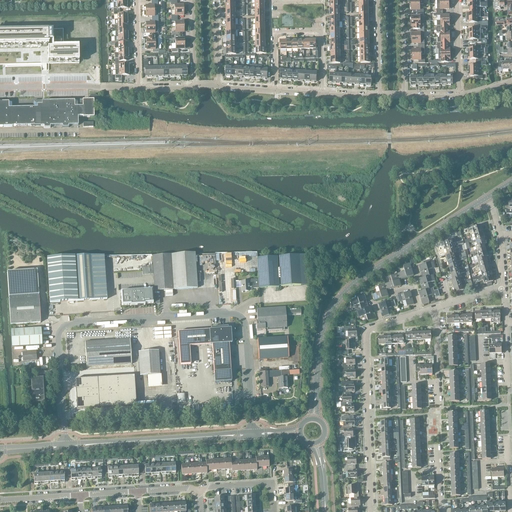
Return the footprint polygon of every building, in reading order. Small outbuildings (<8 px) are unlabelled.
[(511,1),(507,2),(499,2),(499,7),(505,7),(507,7),(508,8),(508,15),(511,15),(511,1)] [(144,6),(144,11),(154,11),(154,6),(158,6),(158,2),(151,3),(151,6),(145,6),(144,6)] [(174,5),(175,10),(183,10),(183,9),(183,5),(177,5),(177,2),(171,2),(171,5),(174,5)] [(113,3),(113,8),(114,12),(120,11),(120,8),(127,8),(128,8),(128,5),(127,5),(127,3),(117,3),(113,3)] [(436,9),(436,13),(443,12),(443,9),(449,9),(451,9),(450,4),(440,4),(440,9),(436,9)] [(417,10),(417,13),(424,13),(424,10),(420,10),(420,5),(411,5),(411,6),(411,10),(417,10)] [(477,8),(470,8),(470,12),(467,12),(467,13),(466,13),(466,18),(477,17),(480,17),(480,12),(481,12),(481,9),(477,9),(477,8)] [(172,16),(171,16),(171,19),(177,19),(177,16),(184,15),(183,11),(184,11),(183,10),(175,10),(172,10),(172,16)] [(118,15),(118,20),(128,20),(128,18),(129,18),(128,15),(128,14),(120,14),(120,11),(114,12),(114,15),(118,15)] [(152,16),(152,19),(158,19),(158,16),(154,16),(154,11),(144,11),(144,16),(146,16),(152,16)] [(440,16),(440,21),(451,21),(451,16),(449,16),(449,15),(443,15),(443,12),(436,13),(437,16),(440,16)] [(410,21),(410,22),(420,21),(420,16),(424,16),(424,13),(417,13),(417,16),(411,16),(411,17),(410,17),(410,21)] [(475,23),(475,26),(481,26),(481,22),(477,23),(477,17),(466,18),(466,23),(467,23),(475,23)] [(158,28),(158,22),(158,19),(152,19),(152,22),(146,22),(146,27),(146,28),(158,28)] [(175,22),(175,27),(185,27),(185,22),(184,22),(177,22),(177,19),(171,19),(171,22),(175,22)] [(128,20),(118,20),(115,20),(115,25),(114,25),(114,28),(125,28),(125,25),(128,25),(129,25),(129,22),(128,22),(128,20)] [(420,21),(410,22),(410,26),(411,26),(412,27),(413,27),(413,30),(418,30),(424,30),(424,26),(423,26),(423,21),(420,21)] [(451,21),(440,21),(437,21),(437,29),(448,29),(448,26),(449,26),(451,26),(451,21)] [(468,34),(481,34),(480,29),(481,29),(481,26),(475,26),(475,29),(467,29),(468,29),(467,29),(467,32),(468,32),(468,34)] [(171,32),(171,36),(178,35),(178,32),(184,32),(185,32),(185,27),(175,27),(175,32),(171,32)] [(125,28),(114,28),(114,32),(115,32),(115,37),(128,36),(128,34),(129,34),(129,31),(128,31),(125,31),(125,28)] [(159,36),(159,33),(158,33),(158,28),(146,28),(146,29),(146,33),(152,33),(152,36),(159,36)] [(63,45),(63,29),(47,29),(0,30),(0,64),(5,65),(13,65),(30,64),(37,64),(41,64),(47,64),(48,64),(63,64),(79,64),(79,45),(63,45)] [(448,32),(448,29),(437,29),(437,33),(441,33),(441,38),(451,37),(451,33),(450,33),(450,32),(448,32)] [(412,38),(421,38),(420,33),(424,33),(424,30),(418,30),(418,33),(412,33),(412,38)] [(482,43),(482,39),(481,39),(481,34),(468,34),(468,37),(467,37),(467,40),(468,40),(475,40),(475,43),(482,43)] [(175,39),(175,44),(186,44),(186,39),(184,39),(184,38),(178,38),(178,35),(171,36),(172,39),(175,39)] [(128,36),(115,37),(114,37),(114,42),(114,45),(126,45),(125,42),(128,42),(128,41),(129,41),(129,38),(128,38),(128,36)] [(158,44),(158,39),(159,39),(159,36),(152,36),(148,36),(148,39),(146,39),(146,40),(145,40),(145,45),(155,44),(158,44)] [(437,46),(448,46),(448,43),(450,43),(451,43),(451,39),(451,38),(451,37),(441,38),(437,38),(437,43),(437,46)] [(418,44),(418,47),(425,46),(424,43),(421,43),(421,38),(412,38),(412,39),(412,44),(418,44)] [(155,44),(145,45),(145,50),(146,50),(153,50),(153,53),(159,53),(159,49),(155,49),(155,44)] [(186,44),(175,44),(176,49),(172,49),(172,52),(178,52),(178,49),(184,49),(186,49),(186,44)] [(126,45),(114,45),(115,49),(118,48),(119,53),(129,53),(128,51),(129,51),(129,48),(128,48),(126,48),(126,45)] [(412,50),(411,50),(411,55),(412,55),(421,55),(425,55),(424,50),(425,50),(425,46),(418,47),(418,50),(412,50)] [(438,49),(438,55),(452,54),(451,49),(450,49),(448,49),(448,46),(437,46),(437,50),(438,49)] [(468,52),(468,54),(478,54),(478,49),(482,49),(482,46),(475,46),(475,49),(468,49),(467,49),(467,52),(468,52)] [(119,53),(115,54),(115,62),(121,62),(126,62),(126,59),(129,59),(129,58),(130,58),(129,55),(129,53),(119,53)] [(452,54),(438,55),(438,60),(438,63),(448,63),(448,60),(450,60),(450,59),(452,59),(452,54)] [(476,59),(476,62),(482,62),(482,59),(478,59),(478,54),(468,54),(468,56),(467,56),(467,59),(468,59),(468,60),(476,59)] [(421,55),(412,55),(412,56),(412,61),(418,60),(419,63),(425,63),(425,60),(421,60),(421,55)] [(502,58),(498,59),(498,68),(502,68),(502,70),(509,70),(509,58),(505,59),(506,63),(503,63),(502,58)] [(152,78),(151,68),(148,68),(148,60),(144,60),(144,69),(145,69),(145,77),(147,77),(147,78),(152,78)] [(121,62),(115,62),(115,70),(129,70),(129,68),(130,68),(130,65),(129,65),(121,65),(121,62)] [(468,71),(478,71),(478,66),(482,66),(486,66),(486,62),(482,62),(476,62),(476,65),(468,66),(467,66),(467,69),(468,69),(468,71)] [(129,70),(115,70),(115,79),(118,79),(122,79),(122,76),(129,75),(130,75),(130,72),(129,72),(129,70)] [(478,71),(468,71),(468,73),(468,76),(469,76),(476,76),(476,79),(483,79),(482,76),(479,76),(478,71)] [(0,127),(12,127),(12,126),(34,126),(34,127),(44,126),(44,128),(50,128),(50,126),(62,126),(62,128),(69,128),(68,126),(78,126),(78,117),(83,117),(83,118),(94,117),(94,105),(95,104),(96,104),(97,103),(98,102),(98,100),(98,99),(98,98),(97,97),(96,97),(95,96),(94,96),(93,96),(92,96),(91,96),(90,97),(90,98),(89,99),(89,100),(82,100),(82,101),(78,101),(34,102),(34,108),(12,108),(12,102),(0,102),(0,127)] [(474,234),(483,232),(481,226),(474,228),(473,224),(467,226),(469,233),(473,231),(474,234)] [(471,239),(472,242),(484,238),(483,232),(474,234),(475,238),(471,239)] [(446,249),(458,245),(463,244),(462,241),(455,243),(453,238),(448,239),(449,242),(444,243),(446,249)] [(477,243),(478,246),(478,247),(484,245),(486,244),(484,238),(472,242),(472,244),(477,243)] [(446,249),(447,255),(454,253),(456,253),(455,250),(459,248),(458,245),(446,249)] [(472,252),(473,254),(487,250),(487,247),(486,247),(485,247),(484,245),(478,247),(478,246),(476,247),(477,250),(472,252)] [(478,256),(479,259),(479,260),(486,258),(488,257),(487,257),(487,255),(487,254),(488,254),(488,253),(487,250),(473,254),(474,257),(478,256)] [(197,288),(195,253),(152,255),(155,291),(197,288)] [(446,256),(447,262),(460,258),(459,255),(455,257),(454,253),(447,255),(446,256)] [(279,257),(281,287),(307,285),(305,255),(279,257)] [(74,256),(74,257),(78,302),(107,299),(105,272),(104,256),(74,256)] [(78,302),(74,257),(46,259),(50,304),(78,302)] [(251,280),(241,281),(242,292),(253,291),(252,289),(279,287),(277,257),(257,258),(259,279),(251,279),(251,280)] [(447,262),(449,268),(458,265),(457,262),(461,261),(460,258),(447,262)] [(474,264),(475,267),(488,264),(486,258),(479,260),(479,259),(477,260),(478,263),(474,264)] [(248,260),(223,260),(223,274),(256,274),(256,264),(248,264),(248,260)] [(419,266),(423,278),(430,276),(428,270),(436,268),(434,262),(419,266)] [(405,271),(398,274),(399,280),(414,276),(410,263),(403,265),(405,271)] [(480,269),(481,272),(489,270),(488,264),(475,267),(476,270),(480,269)] [(152,265),(149,265),(149,267),(142,267),(143,275),(153,274),(152,265)] [(449,268),(451,274),(464,270),(463,267),(459,269),(458,265),(449,268)] [(11,324),(40,322),(37,270),(8,272),(11,324)] [(451,274),(453,280),(460,278),(462,278),(461,274),(465,273),(464,270),(451,274)] [(477,276),(472,278),(473,281),(476,280),(491,276),(489,270),(481,272),(482,275),(478,276),(477,276)] [(392,282),(385,284),(387,290),(401,286),(399,280),(398,274),(391,276),(392,282)] [(419,279),(422,291),(430,289),(428,283),(435,281),(434,275),(430,276),(423,278),(419,279)] [(477,282),(479,282),(483,281),(484,284),(493,282),(491,276),(476,280),(477,282)] [(451,281),(453,287),(466,283),(465,280),(461,281),(460,278),(453,280),(451,281)] [(466,283),(453,287),(455,293),(463,290),(462,287),(467,286),(466,283)] [(387,290),(385,284),(378,286),(380,292),(372,295),(374,301),(389,296),(387,290)] [(433,288),(430,289),(422,291),(419,292),(422,305),(429,303),(427,297),(435,294),(436,297),(440,296),(438,290),(437,290),(434,291),(433,288)] [(129,291),(121,291),(122,305),(130,305),(130,306),(137,305),(137,306),(138,307),(140,307),(140,306),(140,305),(145,305),(145,304),(153,303),(152,289),(129,291)] [(396,296),(398,303),(406,300),(408,306),(414,304),(411,292),(396,296)] [(365,296),(350,300),(352,307),(356,305),(358,311),(362,310),(361,310),(368,308),(365,296)] [(394,300),(378,305),(382,317),(389,315),(387,309),(396,306),(394,300)] [(368,308),(361,310),(362,310),(358,311),(357,312),(359,318),(366,315),(368,321),(375,319),(371,307),(368,308)] [(256,321),(257,330),(265,329),(267,329),(268,331),(283,330),(282,328),(287,328),(285,308),(257,310),(257,321),(256,321)] [(348,337),(351,337),(357,337),(357,329),(356,329),(355,326),(350,327),(344,327),(344,332),(348,331),(348,337)] [(191,364),(190,346),(212,345),(215,383),(231,381),(229,343),(232,343),(231,328),(228,329),(228,327),(211,328),(211,330),(178,332),(179,338),(180,365),(191,364)] [(11,330),(12,347),(42,345),(41,328),(11,330)] [(357,337),(351,337),(348,337),(348,341),(343,342),(343,347),(346,347),(346,350),(353,350),(353,349),(356,349),(356,342),(357,342),(358,341),(358,338),(357,337)] [(288,338),(266,339),(257,340),(259,360),(289,358),(288,338)] [(85,343),(87,367),(131,364),(130,340),(85,343)] [(138,352),(140,376),(147,376),(148,384),(161,383),(161,375),(160,375),(158,351),(138,352)] [(23,353),(23,361),(36,360),(36,352),(23,353)] [(342,364),(342,369),(354,368),(354,365),(355,365),(355,358),(346,358),(346,364),(342,364)] [(423,366),(420,366),(420,365),(416,365),(416,372),(420,372),(420,375),(427,375),(426,364),(423,364),(423,366)] [(354,368),(342,369),(343,373),(347,373),(347,378),(356,378),(355,371),(354,371),(354,368)] [(278,378),(279,389),(288,388),(287,378),(289,377),(289,371),(281,371),(282,378),(278,378)] [(260,372),(260,387),(269,387),(268,372),(260,372)] [(117,377),(97,378),(75,379),(76,390),(76,393),(76,399),(77,409),(99,408),(136,406),(134,375),(117,377)] [(31,378),(32,403),(45,402),(43,377),(31,378)] [(346,387),(346,392),(346,393),(351,392),(355,392),(354,385),(353,385),(353,382),(341,383),(342,387),(346,387)] [(343,397),(343,403),(352,402),(351,395),(351,392),(346,393),(346,392),(339,393),(339,397),(343,397)] [(352,402),(343,403),(340,403),(341,408),(345,407),(346,413),(354,412),(354,405),(353,405),(353,402),(352,402)] [(391,402),(391,403),(380,403),(380,405),(382,405),(382,410),(387,410),(387,409),(391,409),(391,405),(393,405),(393,402),(391,402)] [(353,417),(341,417),(341,422),(346,422),(346,427),(352,427),(355,427),(355,419),(354,419),(353,417)] [(344,437),(351,437),(353,437),(353,429),(352,429),(352,427),(346,427),(340,427),(340,432),(344,431),(344,437)] [(351,437),(351,441),(345,441),(346,450),(353,449),(353,448),(356,448),(355,437),(353,437),(351,437)] [(390,458),(390,451),(380,452),(380,454),(382,454),(383,458),(384,458),(384,461),(390,461),(390,458)] [(343,464),(344,468),(355,468),(355,465),(356,465),(356,457),(348,458),(348,464),(343,464)] [(145,463),(141,463),(141,465),(142,471),(142,474),(145,474),(146,476),(149,476),(149,475),(151,474),(150,465),(145,465),(145,463)] [(105,466),(105,468),(105,474),(108,473),(108,478),(112,478),(112,477),(114,477),(113,467),(110,468),(110,466),(109,465),(105,466)] [(142,471),(141,465),(133,466),(134,476),(135,476),(139,476),(139,474),(142,474),(142,471)] [(67,468),(67,470),(68,476),(71,476),(71,481),(75,480),(75,479),(76,479),(76,470),(71,470),(71,467),(67,468)] [(283,471),(284,477),(292,477),(292,470),(294,470),(293,467),(287,468),(287,471),(283,471)] [(68,476),(67,470),(67,468),(64,468),(64,470),(63,470),(62,471),(62,472),(59,472),(60,482),(61,482),(61,483),(65,483),(64,476),(68,476)] [(355,468),(344,468),(344,472),(348,472),(348,478),(357,478),(357,471),(356,471),(355,468)] [(295,476),(292,477),(284,477),(284,483),(288,483),(288,486),(295,486),(294,483),(293,483),(293,479),(295,479),(295,476)] [(296,492),(293,492),(293,489),(295,489),(295,486),(288,486),(288,489),(285,489),(285,496),(296,495),(296,492)] [(346,495),(348,495),(354,495),(354,499),(359,498),(358,487),(355,487),(355,486),(348,486),(348,491),(346,491),(346,495)] [(302,500),(297,500),(296,495),(285,496),(286,502),(289,502),(289,505),(296,504),(302,504),(302,500)] [(347,509),(349,509),(357,509),(359,509),(359,506),(360,506),(360,498),(359,498),(354,499),(351,499),(352,505),(347,505),(347,509)]
